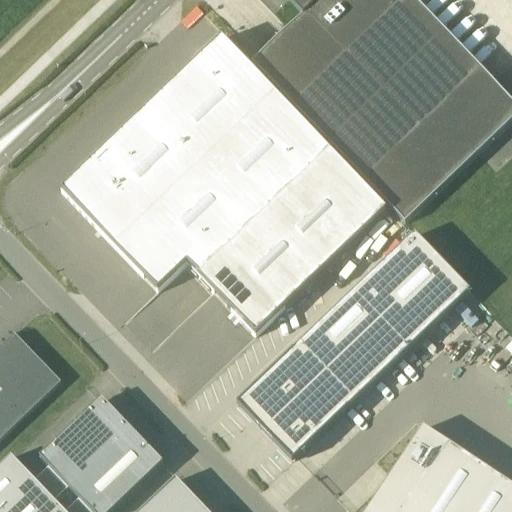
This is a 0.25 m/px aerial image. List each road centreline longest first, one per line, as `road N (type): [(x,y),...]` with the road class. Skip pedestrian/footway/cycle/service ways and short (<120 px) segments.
road 1 (unclassified): [(253,511),(0,240)]
road 2 (tertiary): [(0,150),(157,0)]
